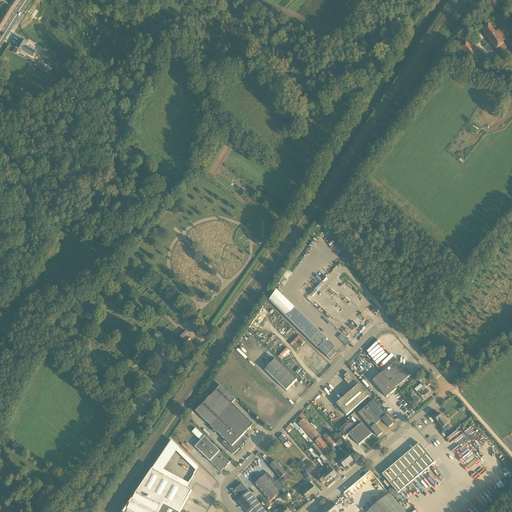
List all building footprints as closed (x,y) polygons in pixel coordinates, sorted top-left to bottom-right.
[(490,25),(482,30),(496,50),(504,44),(503,42),(502,42),(504,41),(506,40),(508,42),(510,40),(508,38),(507,37),(505,38),(500,30),(495,33),(490,25)] [(25,46),(26,44),(20,40),(15,48),(17,49),(32,58),(35,53),(25,46)] [(481,56),(472,44),(470,46),(466,42),(459,47),(469,60),(474,65),(481,60),(479,57),(481,56)] [(42,56),(49,61),(52,57),(44,52),(42,56)] [(52,57),(49,61),(55,64),(59,58),(53,54),(52,57)] [(318,349),(325,342),(327,340),(276,290),(269,301),(318,349)] [(184,330),(178,336),(182,340),(185,337),(184,337),(188,334),(184,330)] [(326,357),(334,349),(331,344),(329,346),(325,342),(318,349),(326,357)] [(297,380),(275,359),(265,370),(286,391),(297,380)] [(386,398),(390,395),(396,390),(395,389),(410,376),(409,374),(406,372),(407,371),(397,360),(373,381),(386,398)] [(347,416),(369,397),(369,396),(359,385),(358,385),(348,373),(344,376),(347,379),(345,380),(344,380),(353,390),(336,405),(347,416)] [(421,389),(417,393),(419,396),(422,399),(423,399),(422,399),(425,396),(425,397),(429,393),(428,391),(429,390),(430,391),(431,390),(428,387),(429,387),(429,386),(430,385),(424,377),(419,381),(418,381),(419,382),(421,384),(418,386),(421,389)] [(250,422),(232,404),(235,401),(221,387),(196,412),(218,433),(225,440),(222,443),(222,445),(233,454),(234,454),(242,448),(243,446),(247,441),(247,440),(243,436),(253,425),(250,422)] [(366,407),(379,423),(382,420),(389,428),(393,425),(386,416),(374,401),(366,407)] [(379,423),(366,407),(358,414),(378,437),(382,434),(375,425),(379,423)] [(450,428),(438,413),(433,417),(445,431),(450,428)] [(331,451),(317,435),(318,434),(308,422),(304,418),(298,424),(312,439),(313,438),(316,441),(314,442),(325,455),(331,451)] [(372,435),(362,423),(357,428),(350,420),(339,430),(345,437),(349,434),(359,445),(372,435)] [(230,462),(221,452),(196,428),(192,433),(201,441),(195,447),(221,472),(224,469),(228,466),(227,465),(230,462)] [(335,443),(330,437),(331,436),(328,432),(323,436),(332,446),(335,443)] [(309,438),(307,440),(311,444),(310,444),(312,446),(310,447),(319,458),(320,457),(324,462),(322,463),(319,459),(317,460),(323,467),(324,467),(328,472),(328,473),(332,478),(333,478),(334,477),(336,475),(329,466),(325,461),(327,459),(323,455),(324,454),(314,444),(309,438)] [(398,494),(435,463),(419,444),(382,475),(393,488),(389,491),(396,499),(400,496),(398,494)] [(353,461),(348,455),(346,456),(340,449),(338,452),(349,465),(353,461)] [(338,452),(335,454),(341,460),(339,462),(344,469),(349,465),(338,452)] [(282,477),(286,474),(275,461),(269,466),(282,481),(280,483),(283,487),(287,483),(282,477)] [(308,474),(315,468),(310,461),(306,465),(302,461),(299,463),(302,467),(302,468),(306,473),(308,474)] [(327,483),(332,478),(328,473),(328,472),(324,467),(323,467),(318,471),(320,474),(317,477),(315,474),(322,484),(326,481),(327,483)] [(180,511),(192,491),(152,470),(123,511),(180,511)] [(256,471),(251,475),(256,480),(260,475),(256,471)] [(270,502),(282,492),(279,489),(280,488),(279,487),(278,486),(275,482),(268,473),(255,484),(270,502)] [(310,483),(313,481),(308,474),(306,473),(304,474),(303,475),(306,479),(310,483)] [(277,480),(275,482),(278,486),(279,487),(280,488),(279,489),(282,492),(285,489),(283,487),(280,483),(277,480)] [(267,511),(240,482),(233,489),(241,498),(238,502),(246,511),(267,511)] [(307,499),(317,491),(311,484),(305,489),(302,485),(298,489),(307,499)] [(404,511),(398,505),(389,494),(367,511),(404,511)] [(279,510),(276,511),(288,511),(281,502),(276,506),(279,510)] [(326,509),(324,510),(324,511),(322,511),(338,511),(339,511),(333,503),(326,509)]
